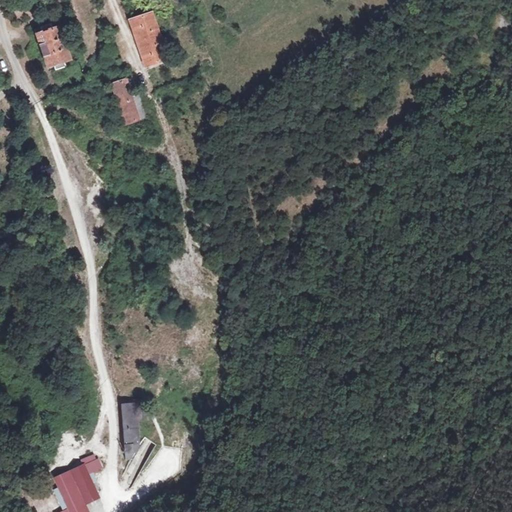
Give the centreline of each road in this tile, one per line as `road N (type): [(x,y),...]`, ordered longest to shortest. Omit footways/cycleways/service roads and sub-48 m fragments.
road 1 (track): [(112,511),(83,220),(33,102)]
road 2 (track): [(111,0),(169,137),(187,261)]
